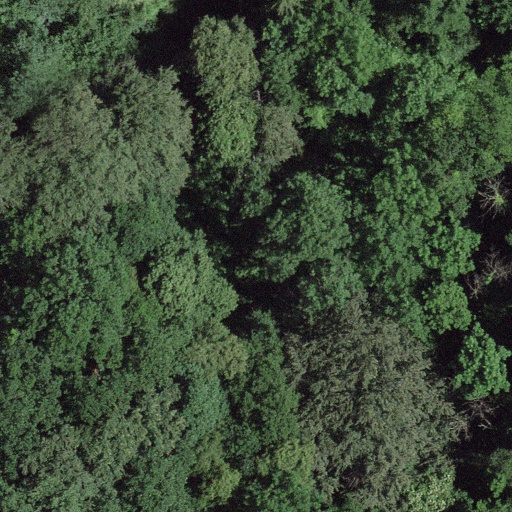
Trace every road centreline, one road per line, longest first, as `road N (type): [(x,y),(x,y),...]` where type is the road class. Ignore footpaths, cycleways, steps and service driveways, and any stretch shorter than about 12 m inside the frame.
road 1 (track): [(393,427),(453,377),(480,254),(483,123),(500,0)]
road 2 (track): [(393,427),(347,287),(291,0)]
